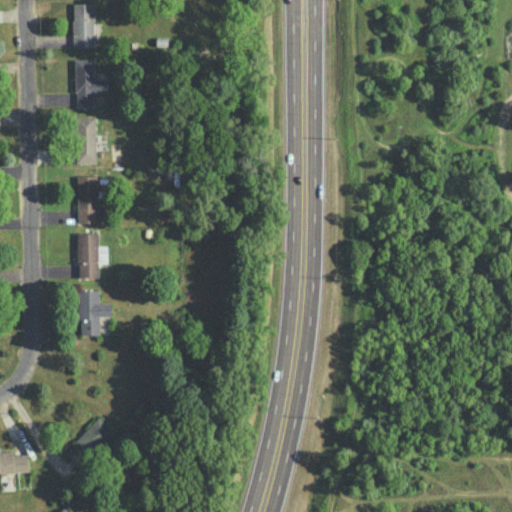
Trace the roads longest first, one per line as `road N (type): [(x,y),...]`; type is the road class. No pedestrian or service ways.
road 1 (secondary): [(302,0),(298,346),(262,511)]
road 2 (residential): [(15,382),(31,345),(24,0)]
